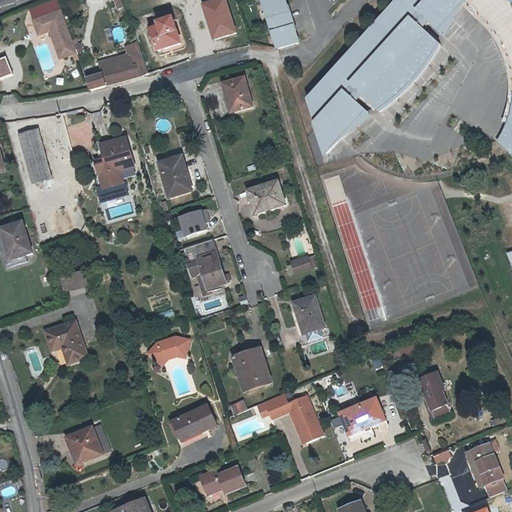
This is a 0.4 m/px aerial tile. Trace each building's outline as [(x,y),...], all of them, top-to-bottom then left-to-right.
[(119,12),(123,10),(119,0),(114,0),(115,0),(119,12)] [(285,0),(275,0),(264,4),(269,20),(271,19),(276,34),(274,35),(279,50),(300,43),(295,28),(293,28),(288,13),(290,13),(285,0)] [(439,32),(468,0),(407,0),(418,9),(409,18),(397,7),(339,72),(351,83),(343,92),(332,83),(311,108),(318,129),(318,128),(324,133),(321,136),(328,156),(368,112),(354,99),(359,94),(381,114),(393,105),(400,99),(401,98),(405,94),(408,92),(409,90),(413,87),(420,78),(421,77),(427,70),(435,58),(438,53),(443,45),(421,25),(426,20),(439,32)] [(202,14),(199,3),(186,7),(188,12),(191,24),(200,21),(198,15),(202,14)] [(60,12),(46,17),(52,32),(62,59),(72,56),(75,63),(79,62),(76,54),(60,12)] [(59,60),(62,59),(52,32),(46,17),(32,22),(38,37),(49,32),(59,60)] [(159,27),(160,31),(151,34),(157,53),(180,46),(172,23),(159,27)] [(133,37),(137,46),(148,77),(161,72),(158,65),(153,66),(141,34),(133,37)] [(102,75),(86,82),(90,93),(148,77),(137,46),(126,50),(129,59),(115,63),(112,65),(100,69),(102,75)] [(0,62),(0,82),(13,78),(6,60),(0,62)] [(225,83),(229,99),(233,98),(236,109),(253,105),(245,77),(225,83)] [(511,124),(511,125),(510,128),(510,130),(506,137),(503,142),(511,149),(511,124)] [(61,128),(29,137),(43,184),(75,175),(61,128)] [(43,184),(29,137),(22,139),(35,187),(43,184)] [(109,167),(100,170),(108,193),(127,186),(123,174),(138,169),(129,141),(104,149),(108,162),(109,167)] [(195,192),(184,160),(164,167),(174,199),(195,192)] [(288,209),(281,185),(251,194),(258,218),(288,209)] [(208,211),(183,218),(189,237),(213,230),(208,211)] [(2,233),(10,261),(8,262),(9,266),(13,264),(12,262),(33,256),(25,227),(2,233)] [(190,243),(193,251),(218,243),(216,235),(190,243)] [(202,274),(204,281),(206,289),(209,297),(217,295),(216,292),(232,287),(232,285),(238,283),(235,276),(229,278),(218,243),(193,251),(189,253),(194,268),(197,277),(202,274)] [(315,275),(311,263),(295,268),(298,281),(315,275)] [(89,289),(84,274),(71,278),(63,281),(68,296),(89,289)] [(282,292),(281,282),(264,282),(265,293),(282,292)] [(296,309),(306,339),(311,338),(320,335),(327,332),(318,302),(296,309)] [(301,341),(306,339),(296,309),(291,311),(301,341)] [(49,334),(54,350),(64,347),(70,364),(88,358),(77,325),(49,334)] [(331,343),(327,332),(320,335),(306,339),(301,341),(304,352),(331,343)] [(163,348),(155,356),(165,366),(170,361),(183,357),(190,358),(193,344),(182,342),(163,348)] [(394,354),(398,364),(406,360),(406,359),(423,352),(419,343),(394,354)] [(195,345),(193,344),(190,358),(183,357),(170,361),(165,366),(155,356),(153,358),(166,371),(173,365),(183,361),(192,363),(195,345)] [(349,351),(340,355),(345,366),(353,362),(349,351)] [(238,362),(241,372),(247,370),(254,391),(276,383),(266,353),(238,362)] [(442,382),(444,381),(441,373),(433,376),(424,380),(439,417),(454,411),(446,391),(442,382)] [(302,422),(312,444),(328,437),(311,398),(291,407),(287,397),(269,404),(278,425),(296,418),(298,423),(302,422)] [(349,424),(353,423),(358,434),(390,421),(380,398),(349,411),(344,413),(349,424)] [(236,416),(250,410),(246,400),(232,406),(236,416)] [(196,433),(198,438),(220,428),(212,407),(177,421),(184,439),(196,433)] [(501,417),(492,420),(494,427),(504,423),(501,417)] [(308,446),(312,444),(302,422),(298,423),(308,446)] [(354,436),(358,434),(353,423),(349,424),(354,436)] [(106,444),(111,443),(104,425),(100,426),(106,444)] [(101,446),(106,444),(100,426),(92,429),(70,437),(73,449),(78,447),(84,463),(105,455),(101,446)] [(500,430),(502,437),(511,434),(511,428),(511,427),(500,430)] [(186,443),(198,438),(196,433),(184,439),(186,443)] [(466,452),(480,486),(483,486),(488,497),(509,488),(504,477),(500,479),(488,451),(492,449),(489,442),(466,452)] [(109,453),(106,444),(101,446),(105,455),(109,453)] [(450,456),(447,447),(433,453),(437,462),(443,459),(447,461),(449,457),(450,456)] [(207,474),(213,492),(226,487),(229,493),(249,485),(241,466),(222,474),(220,469),(207,474)] [(152,511),(148,500),(120,511),(152,511)] [(368,511),(364,501),(343,510),(343,511),(368,511)]
